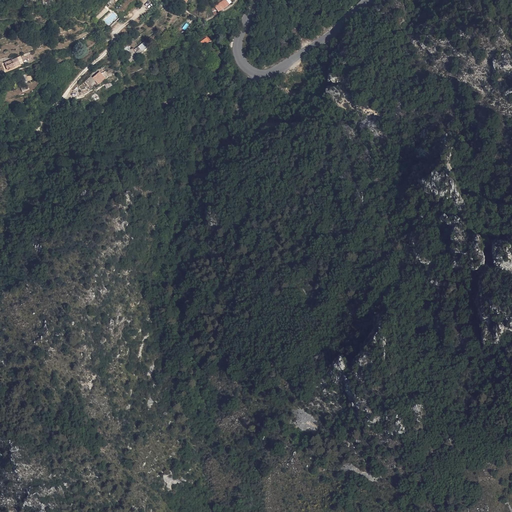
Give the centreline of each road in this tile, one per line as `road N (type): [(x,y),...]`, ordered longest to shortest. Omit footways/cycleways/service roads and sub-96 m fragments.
road 1 (track): [(91,11),(92,28),(109,43),(35,130),(47,143),(137,143),(263,87),(274,72)]
road 2 (secondary): [(369,0),(265,75),(251,72),(237,51),(256,0)]
